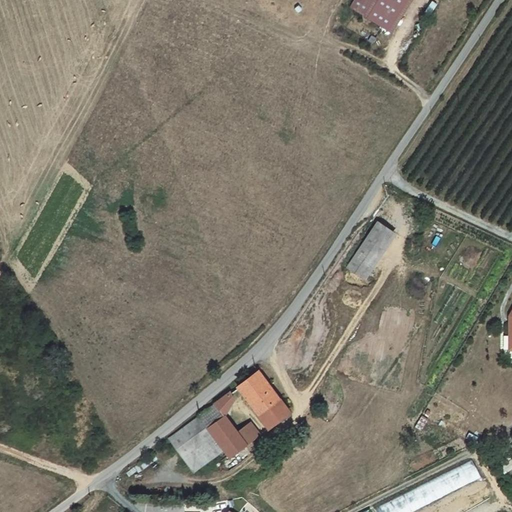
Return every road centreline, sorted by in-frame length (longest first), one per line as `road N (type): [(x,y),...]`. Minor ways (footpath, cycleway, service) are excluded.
road 1 (unclassified): [(94,482),(271,338),(499,0)]
road 2 (track): [(511,427),(349,511)]
